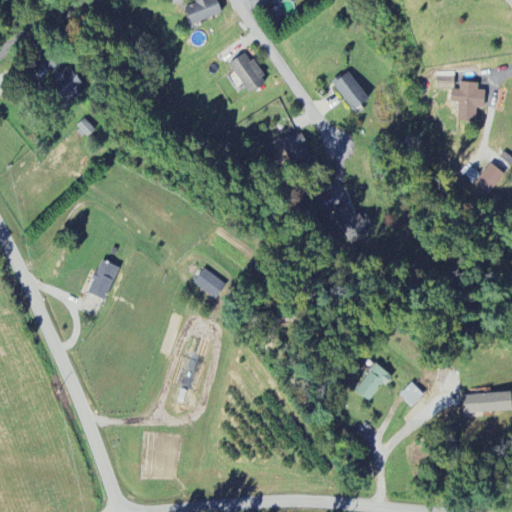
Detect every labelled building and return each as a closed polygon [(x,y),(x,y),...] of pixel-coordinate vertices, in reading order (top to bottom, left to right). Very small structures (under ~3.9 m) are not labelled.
[(195,0),(197,5),(186,8),(190,25),(222,17),(218,0),(195,0)] [(63,109),(87,91),(56,49),(41,61),(52,76),(57,83),(48,90),(63,109)] [(230,65),(248,96),(267,86),(248,54),(230,65)] [(355,114),(370,102),(347,73),(332,85),(355,114)] [(436,89),(454,90),(454,79),(437,78),(436,89)] [(485,93),(478,92),(478,84),(460,84),(460,91),(451,91),(451,104),(459,104),(458,123),(476,124),(476,109),(485,110),(485,93)] [(312,160),(300,134),(280,143),(292,169),(312,160)] [(505,176),(491,165),(475,185),(489,196),(505,176)] [(335,215),(349,246),(368,237),(364,229),(372,226),(367,215),(357,220),(351,207),(335,215)] [(119,269),(100,262),(88,296),(106,303),(119,269)] [(215,299),(224,284),(203,271),(194,286),(215,299)] [(390,375),(373,365),(357,393),(373,403),(390,375)] [(424,396),(412,384),(400,396),(412,408),(424,396)] [(464,415),(511,412),(511,393),(463,396),(464,415)]
